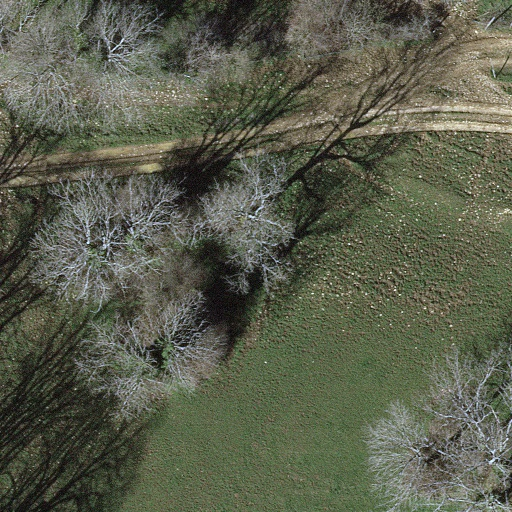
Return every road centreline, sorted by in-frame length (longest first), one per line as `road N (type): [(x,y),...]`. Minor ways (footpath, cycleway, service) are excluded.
road 1 (track): [(0,83),(355,102),(473,53),(511,55)]
road 2 (track): [(0,169),(355,102),(511,121)]
